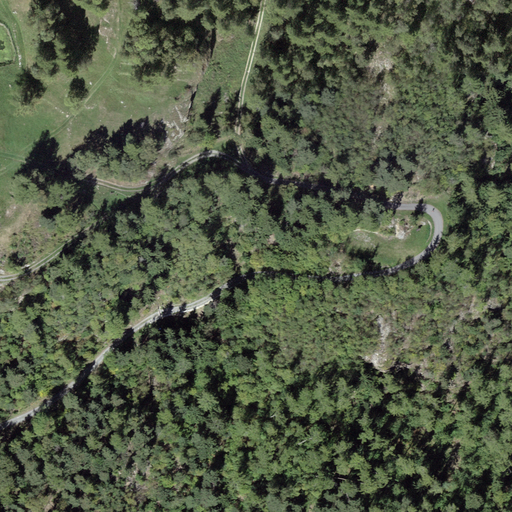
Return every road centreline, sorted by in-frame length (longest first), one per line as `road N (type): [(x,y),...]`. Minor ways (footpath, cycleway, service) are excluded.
road 1 (track): [(0,417),(36,402),(90,350),(245,274),(319,279),(411,262),(432,240),(434,214)]
road 2 (track): [(434,214),(355,203),(256,176),(226,154),(196,155),(73,257),(29,280),(0,274)]
road 3 (track): [(150,192),(82,186),(34,162),(46,115),(0,5)]
road 4 (track): [(226,154),(243,87),(267,58),(273,0)]
road 5 (track): [(39,141),(65,121),(121,46)]
